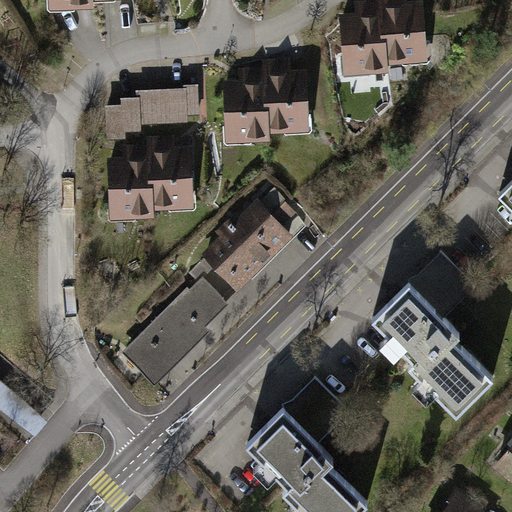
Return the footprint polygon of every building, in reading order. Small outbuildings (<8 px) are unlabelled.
[(394,0),(355,4),(362,74),(406,70),(405,63),(398,0),(394,0)] [(398,0),(405,63),(450,58),(443,0),(398,0)] [(274,70),(231,74),(238,143),(289,139),(288,129),(327,125),(321,56),(274,61),(274,70)] [(131,103),(115,103),(116,135),(130,135),(130,128),(150,128),(150,123),(211,121),(209,85),(144,87),(144,95),(131,96),(131,103)] [(121,148),(124,219),(170,217),(170,208),(211,206),(207,133),(158,135),(158,146),(121,148)] [(205,256),(213,264),(126,350),(155,379),(211,324),(208,321),(225,305),(218,298),(239,288),(306,222),(285,201),(273,213),(260,201),(205,256)] [(489,286),(452,251),(388,319),(490,416),(511,392),(511,364),(460,316),(489,286)] [(351,407),(323,379),(259,445),(329,511),(392,511),(400,505),(326,433),(351,407)] [(496,511),(497,511),(464,491),(450,511),(496,511)]
